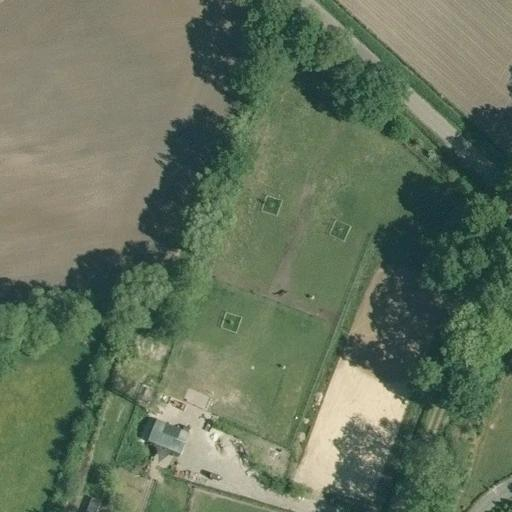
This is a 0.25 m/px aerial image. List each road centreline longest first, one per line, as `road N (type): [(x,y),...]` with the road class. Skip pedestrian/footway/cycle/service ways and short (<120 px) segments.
road 1 (track): [(511,207),(405,511)]
road 2 (unclassified): [(511,194),(296,0)]
